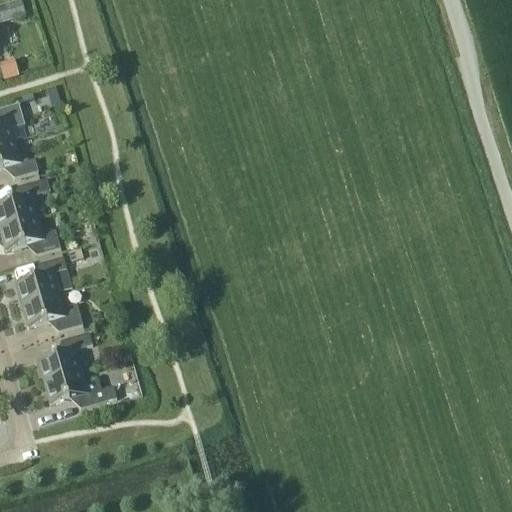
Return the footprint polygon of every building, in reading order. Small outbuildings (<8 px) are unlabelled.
[(0,26),(26,19),(21,2),(0,7),(0,26)] [(52,110),(61,107),(56,89),(46,92),(52,110)] [(0,149),(15,145),(11,132),(25,128),(18,107),(0,112),(0,149)] [(15,145),(0,149),(0,172),(10,170),(14,182),(38,175),(35,163),(21,167),(15,145)] [(0,232),(37,222),(31,200),(50,194),(47,182),(16,191),(20,203),(0,208),(0,232)] [(37,222),(0,232),(0,235),(6,255),(33,247),(36,259),(60,252),(55,234),(40,234),(37,222)] [(72,264),(83,261),(80,251),(69,255),(72,264)] [(15,287),(21,309),(59,299),(53,277),(66,273),(63,261),(39,268),(42,280),(15,287)] [(63,311),(59,299),(21,309),(28,331),(55,324),(58,336),(82,329),(76,307),(63,311)] [(43,386),(81,375),(75,354),(92,349),(89,336),(61,344),(64,356),(37,364),(43,386)] [(80,412),(105,405),(116,402),(113,389),(101,393),(98,382),(84,386),(81,375),(43,386),(50,408),(77,401),(80,412)]
